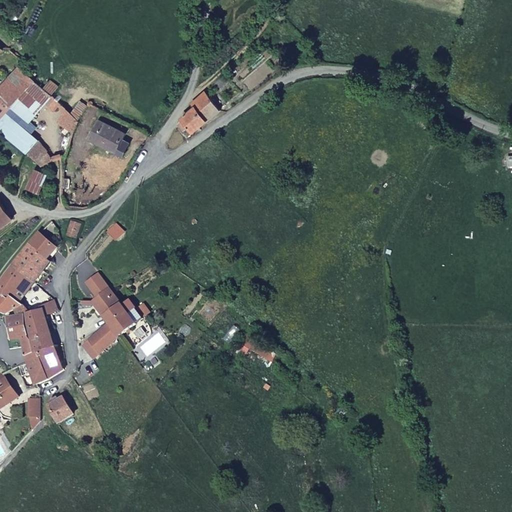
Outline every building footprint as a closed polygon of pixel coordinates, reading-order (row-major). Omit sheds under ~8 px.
[(0,117),(3,120),(35,75),(23,67),(13,80),(10,78),(5,85),(8,86),(2,95),(0,97),(0,117)] [(238,73),(233,67),(220,77),(226,84),(238,73)] [(226,84),(220,77),(215,81),(221,88),(226,84)] [(199,102),(187,111),(191,118),(187,121),(193,128),(233,99),(224,87),(216,93),(210,85),(195,97),(199,102)] [(85,114),(74,106),(69,115),(81,126),(85,114)] [(103,117),(96,131),(108,137),(105,142),(125,153),(132,141),(125,137),(128,131),(103,117)] [(108,137),(96,131),(93,136),(105,142),(108,137)] [(52,158),(63,155),(53,146),(42,150),(52,158)] [(0,227),(13,218),(0,200),(0,227)] [(72,222),(68,235),(77,238),(81,225),(72,222)] [(41,233),(31,245),(49,259),(58,247),(41,233)] [(49,259),(31,245),(22,255),(44,272),(52,262),(49,259)] [(44,272),(22,255),(14,266),(28,277),(32,280),(38,273),(41,276),(44,272)] [(28,277),(14,266),(2,283),(0,286),(0,293),(1,294),(0,294),(0,310),(7,314),(29,313),(20,304),(12,298),(28,277)] [(36,283),(41,276),(38,273),(32,280),(36,283)] [(20,304),(36,283),(32,280),(28,277),(12,298),(20,304)] [(120,336),(137,323),(129,314),(111,291),(110,289),(93,302),(109,322),(120,336)] [(59,311),(55,300),(41,307),(42,311),(33,314),(29,315),(36,353),(54,347),(56,347),(46,315),(59,311)] [(42,311),(41,307),(41,305),(34,307),(35,310),(32,311),(33,314),(42,311)] [(129,314),(137,323),(145,318),(137,308),(129,314)] [(26,316),(9,319),(13,338),(13,340),(23,338),(24,346),(27,356),(35,353),(32,342),(29,338),(26,316)] [(102,351),(120,336),(109,322),(91,339),(102,351)] [(270,350),(246,334),(240,342),(264,358),(270,350)] [(13,340),(13,338),(9,339),(11,349),(24,346),(23,338),(13,340)] [(95,357),(102,351),(91,339),(85,345),(95,357)] [(36,353),(35,353),(27,356),(28,360),(36,384),(49,379),(65,370),(54,347),(36,353)] [(6,378),(0,383),(0,409),(19,396),(6,378)] [(57,402),(54,398),(52,399),(50,405),(61,423),(74,415),(64,398),(57,402)] [(42,420),(41,399),(30,399),(30,416),(29,416),(33,430),(42,420)] [(107,441),(99,447),(104,454),(112,449),(107,441)]
